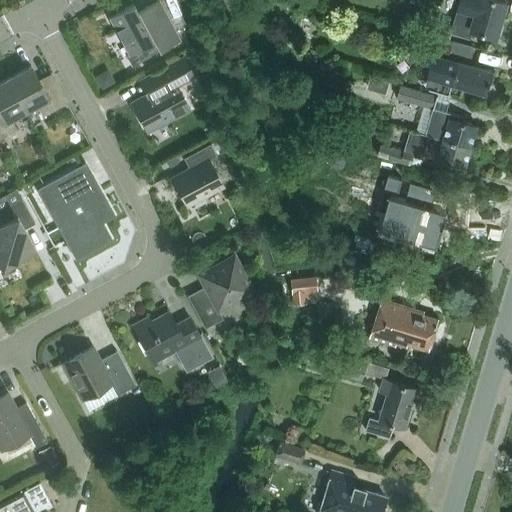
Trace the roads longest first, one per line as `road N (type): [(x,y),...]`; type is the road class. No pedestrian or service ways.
road 1 (residential): [(19,352),(144,279),(154,255),(153,225),(37,16)]
road 2 (residential): [(453,511),(511,313)]
road 3 (residential): [(67,511),(76,474),(19,352)]
